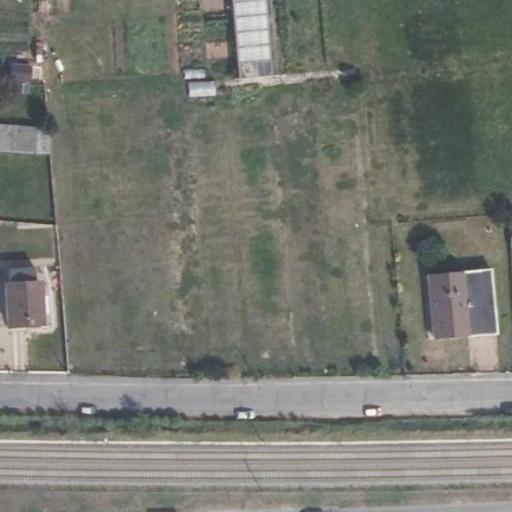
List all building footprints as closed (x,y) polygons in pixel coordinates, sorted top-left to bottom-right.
[(511,52),(511,34),(456,41),(398,46),(392,0),(38,0),(46,92),(511,52)] [(511,34),(511,0),(392,0),(398,46),(456,41),(511,34)] [(375,208),(511,199),(511,66),(366,76),(375,208)] [(280,91),(234,94),(251,365),(300,362),(300,365),(333,363),(333,360),(376,357),(359,86),(280,91)] [(62,220),(154,214),(146,93),(54,99),(62,220)] [(200,369),(241,366),(225,95),(184,98),(200,369)] [(0,146),(32,148),(34,122),(0,118),(0,146)] [(112,342),(152,340),(146,223),(106,225),(112,342)] [(39,320),(38,277),(34,277),(34,262),(9,262),(9,277),(5,277),(7,320),(39,320)] [(495,335),(490,268),(474,270),(479,337),(495,335)] [(479,337),(474,270),(428,273),(434,341),(479,337)] [(127,367),(158,366),(157,346),(127,347),(127,367)]
